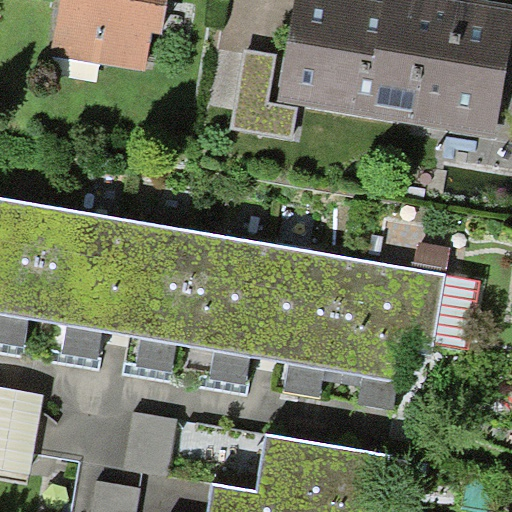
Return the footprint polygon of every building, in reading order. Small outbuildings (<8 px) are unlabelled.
[(66,0),(60,38),(161,54),(169,0),(66,0)] [(501,115),(511,36),(511,0),(506,0),(296,0),(289,44),(281,85),(501,115)] [(281,85),(289,44),(235,33),(219,111),(273,122),(281,85)] [(0,202),(0,350),(26,355),(31,327),(67,333),(62,361),(99,367),(104,338),(138,344),(133,374),(173,381),(177,351),(210,357),(205,389),(250,397),(255,365),(286,370),(282,398),(320,405),(325,375),(365,381),(360,411),(397,417),(408,351),(434,355),(447,277),(0,202)] [(0,393),(0,480),(28,485),(43,401),(0,393)] [(381,511),(391,461),(267,438),(135,415),(126,470),(216,485),(211,511),(381,511)]
